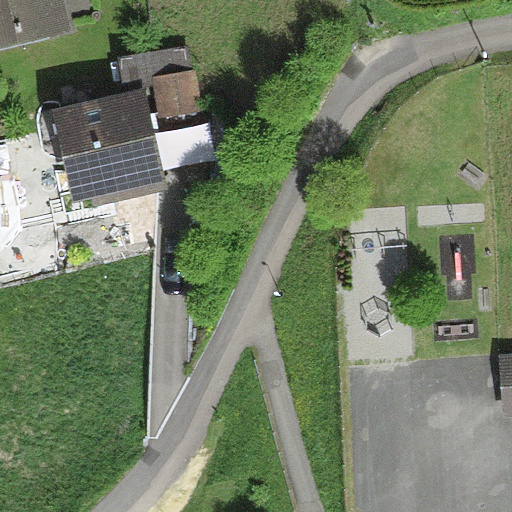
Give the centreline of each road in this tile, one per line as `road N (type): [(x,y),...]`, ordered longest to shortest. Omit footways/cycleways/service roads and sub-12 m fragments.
road 1 (residential): [(511,36),(420,61),(356,94),(321,137),(255,298)]
road 2 (residential): [(121,511),(182,432),(255,298)]
